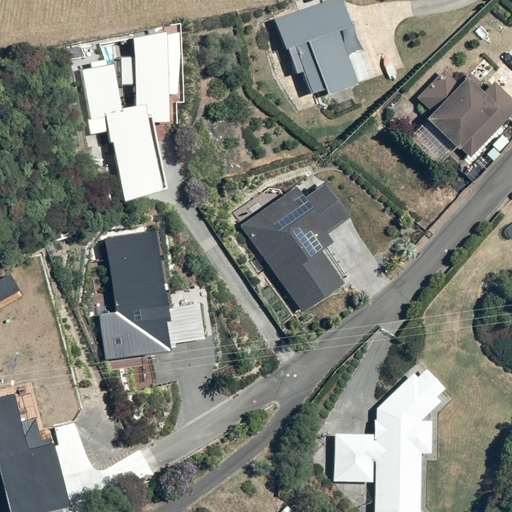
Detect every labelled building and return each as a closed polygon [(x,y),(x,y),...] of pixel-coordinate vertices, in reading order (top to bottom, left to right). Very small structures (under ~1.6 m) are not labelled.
[(340,0),(322,0),(275,17),(285,47),(287,46),(296,71),(303,69),(311,92),(324,87),(326,92),(356,81),(337,29),(350,25),(340,0)] [(168,119),(166,29),(134,35),(134,103),(120,106),(111,61),(81,67),(91,116),(89,117),(92,132),(108,128),(111,140),(113,140),(124,199),(160,188),(146,118),(168,119)] [(471,155),(511,111),(511,94),(496,79),(484,91),(466,74),(459,81),(444,67),(418,95),(433,109),(426,116),(457,146),(459,144),(471,155)] [(241,223),(302,309),(342,280),(319,248),(331,239),(326,232),(352,213),(327,179),(304,195),(296,184),(241,223)] [(157,231),(104,240),(115,310),(97,313),(105,361),(171,351),(166,321),(171,321),(157,231)] [(372,460),(371,511),(419,511),(417,510),(418,452),(428,452),(428,420),(419,419),(418,419),(437,400),(433,396),(442,388),(423,368),(415,376),(410,371),(373,407),(373,418),(371,418),(371,433),(332,432),(331,480),(369,481),(370,460),(372,460)] [(15,393),(0,396),(0,468),(11,511),(51,511),(71,507),(55,443),(29,450),(15,393)]
